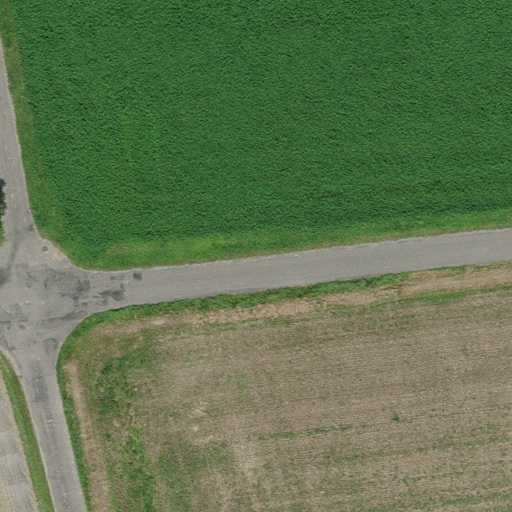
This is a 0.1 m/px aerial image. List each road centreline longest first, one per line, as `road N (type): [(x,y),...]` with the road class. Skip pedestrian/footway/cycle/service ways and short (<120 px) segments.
road 1 (track): [(24,297),(511,254)]
road 2 (track): [(73,511),(24,297),(0,139)]
